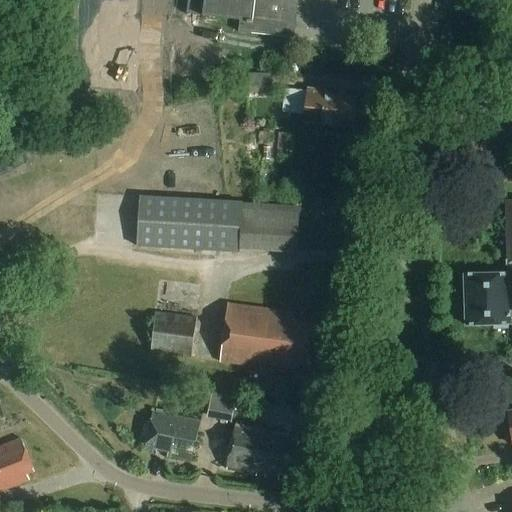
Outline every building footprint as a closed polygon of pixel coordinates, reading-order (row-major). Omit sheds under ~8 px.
[(205,0),(204,15),(241,20),(240,31),(292,37),(296,0),(205,0)] [(245,74),(245,87),(272,88),(272,75),(245,74)] [(323,90),(307,88),(306,91),(283,91),(280,111),(303,113),(302,121),(353,127),(356,98),(322,94),(323,90)] [(278,134),(277,153),(287,154),(289,134),(278,134)] [(140,197),(137,247),(239,253),(239,250),(242,203),(140,197)] [(511,203),(506,203),(507,273),(464,274),(465,325),(509,325),(509,315),(511,314),(511,203)] [(296,314),(228,304),(220,361),(294,372),(295,364),(307,366),(313,326),(295,323),(296,314)] [(192,359),(197,319),(155,314),(151,354),(192,359)] [(267,376),(265,393),(279,394),(281,378),(267,376)] [(233,419),(239,394),(214,389),(209,414),(233,419)] [(154,414),(151,424),(145,453),(191,463),(200,425),(154,414)] [(286,437),(237,425),(226,470),(277,482),(278,475),(291,478),(299,444),(285,441),(286,437)] [(30,473),(36,471),(24,439),(0,448),(0,493),(33,481),(30,473)]
